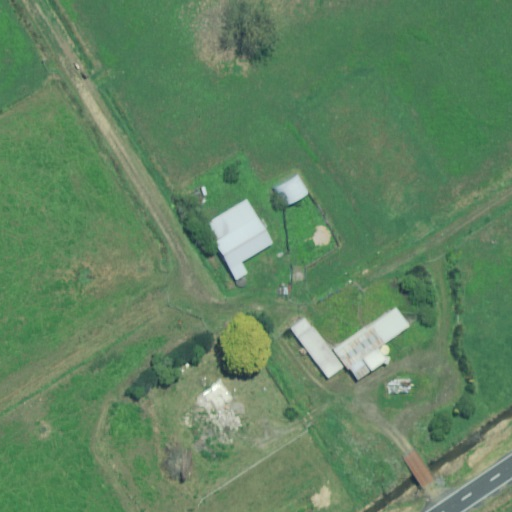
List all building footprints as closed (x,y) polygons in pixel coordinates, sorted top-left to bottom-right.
[(309,192),(298,174),(277,187),(288,205),(309,192)] [(272,243),(246,200),(202,226),(235,281),(247,274),(240,262),(272,243)] [(384,346),(383,346),(408,328),(393,308),(331,351),(344,370),(354,384),(390,358),(388,355),(388,354),(389,353),(389,352),(389,351),(389,350),(389,349),(389,348),(388,347),(387,347),(386,346),(385,346),(384,346)] [(331,351),(305,315),(288,326),(328,382),(344,370),(331,351)] [(178,418),(185,428),(179,432),(198,459),(204,455),(212,467),(238,450),(214,415),(237,400),(223,380),(201,395),(204,400),(178,418)]
